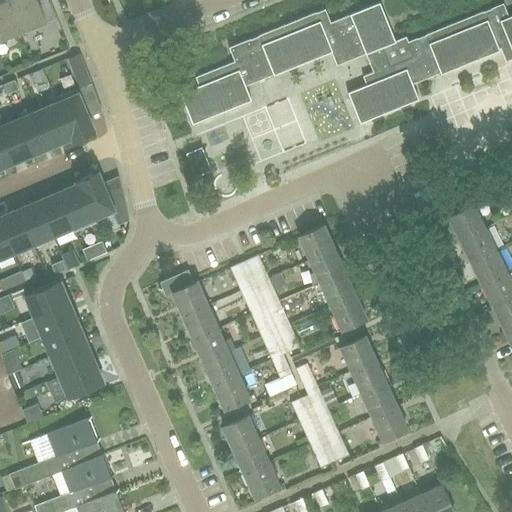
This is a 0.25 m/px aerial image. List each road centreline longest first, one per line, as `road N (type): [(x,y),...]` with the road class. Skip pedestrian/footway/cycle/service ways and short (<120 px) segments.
road 1 (residential): [(511,427),(376,177),(352,169),(204,233),(147,235)]
road 2 (residential): [(193,511),(116,333),(112,306),(123,270),(147,235)]
road 3 (residential): [(126,138),(0,193)]
road 4 (residential): [(98,51),(225,0)]
